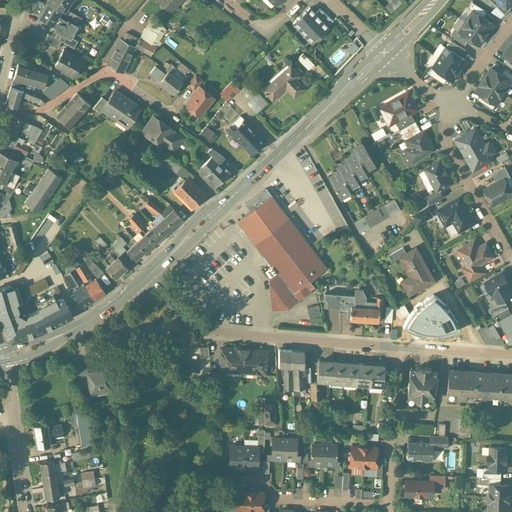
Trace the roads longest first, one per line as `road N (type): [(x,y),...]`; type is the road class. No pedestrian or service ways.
road 1 (unclassified): [(146,277),(183,316),(217,331),(398,347)]
road 2 (secondary): [(383,52),(228,200)]
road 3 (residential): [(511,265),(446,146),(451,105)]
road 4 (residential): [(387,504),(398,347)]
road 5 (residential): [(239,480),(261,481),(276,499),(387,504)]
road 6 (residential): [(27,511),(3,357)]
road 7 (residential): [(0,110),(39,110),(102,73),(131,83)]
